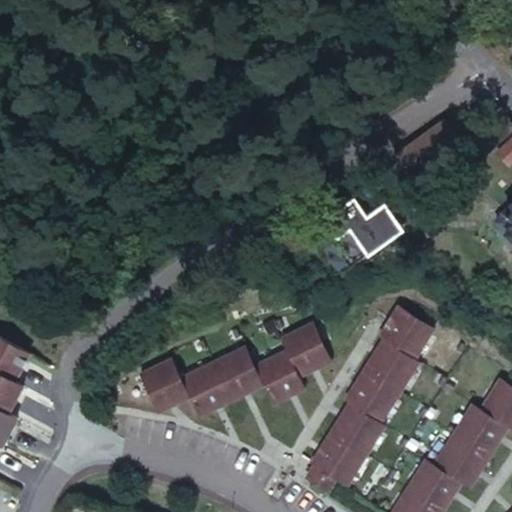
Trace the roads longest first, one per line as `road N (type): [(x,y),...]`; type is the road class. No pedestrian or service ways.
road 1 (residential): [(74,447),(70,379),(81,345),(484,54)]
road 2 (residential): [(279,501),(166,447),(74,447)]
road 3 (residential): [(361,352),(279,501)]
